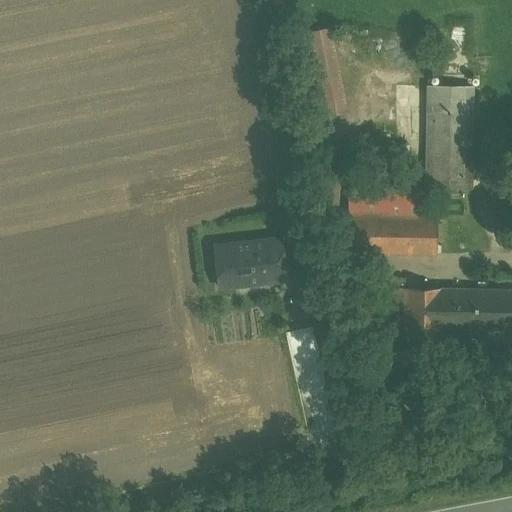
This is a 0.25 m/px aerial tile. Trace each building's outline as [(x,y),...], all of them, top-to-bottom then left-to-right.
[(331,26),(310,32),(318,64),(313,65),(317,82),(343,75),(331,26)] [(472,87),(429,86),(427,188),(436,189),(470,189),(471,189),(472,87)] [(470,189),(436,189),(435,217),(435,254),(469,254),(470,189)] [(398,202),(349,201),(349,216),(381,216),(398,217),(398,202)] [(381,216),(349,216),(349,252),(380,254),(381,216)] [(398,217),(381,216),(380,254),(435,254),(435,217),(398,217)] [(281,238),(215,246),(220,288),(286,280),(281,238)] [(406,277),(384,277),(382,353),(404,354),(406,288),(406,277)] [(441,288),(406,288),(404,354),(440,354),(440,328),(441,288)] [(511,289),(441,288),(440,328),(511,329),(511,289)]
